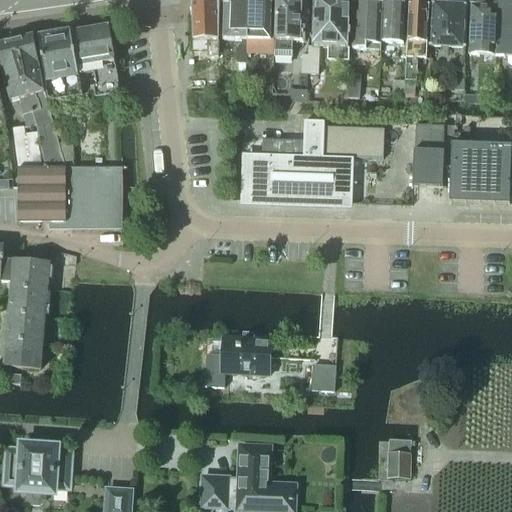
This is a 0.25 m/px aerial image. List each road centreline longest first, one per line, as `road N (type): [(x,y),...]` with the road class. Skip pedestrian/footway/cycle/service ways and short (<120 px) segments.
road 1 (residential): [(199,226),(511,240)]
road 2 (residential): [(155,0),(174,183),(180,208),(199,226)]
road 3 (residential): [(145,268),(129,446)]
road 4 (residential): [(0,234),(72,240),(145,268)]
road 5 (residential): [(0,430),(129,446)]
